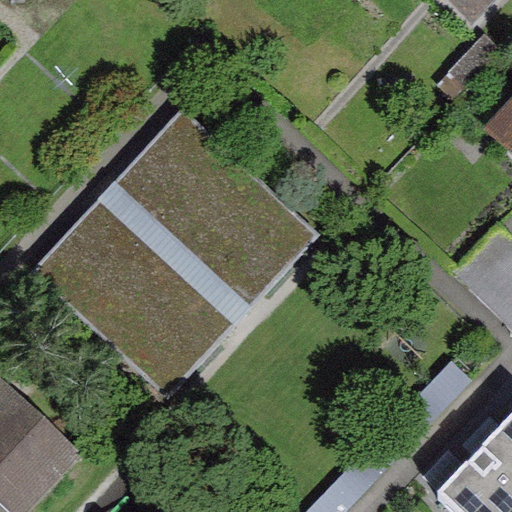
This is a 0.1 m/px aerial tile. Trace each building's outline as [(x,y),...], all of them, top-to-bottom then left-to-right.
[(451,0),(473,21),(493,0),(451,0)] [(468,89),(447,111),(466,128),(486,107),(468,89)] [(511,100),(486,129),(511,153),(511,100)] [(115,188),(125,197),(232,296),(299,223),(182,115),(115,188)] [(33,276),(150,384),(232,296),(125,197),(110,213),(100,204),(33,276)] [(511,241),(499,229),(454,274),(511,329),(511,241)] [(0,504),(8,511),(22,511),(77,454),(15,395),(30,379),(0,351),(0,504)] [(452,365),(418,400),(437,419),(471,383),(452,365)] [(511,511),(511,422),(438,500),(450,511),(511,511)] [(335,486),(310,511),(347,511),(354,504),(335,486)]
